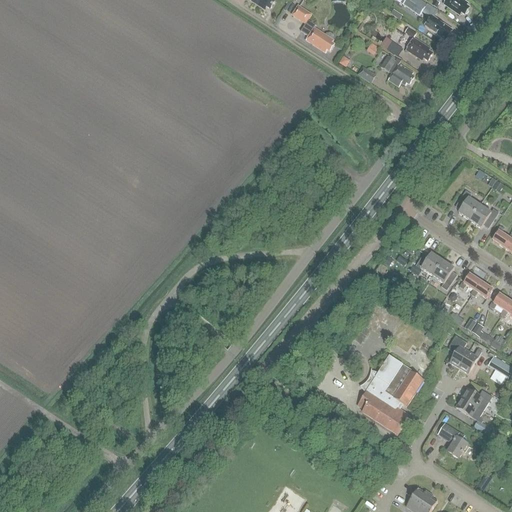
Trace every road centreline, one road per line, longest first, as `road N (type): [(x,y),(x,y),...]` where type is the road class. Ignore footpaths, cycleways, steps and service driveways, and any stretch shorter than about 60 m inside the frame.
road 1 (trunk): [(116,511),(511,31)]
road 2 (unclassified): [(88,511),(230,357),(413,120)]
road 3 (unclassified): [(153,511),(255,378),(403,208)]
road 4 (track): [(413,120),(227,0)]
road 5 (unclassified): [(403,208),(511,75)]
road 6 (residential): [(413,120),(504,0)]
road 7 (unclassified): [(511,280),(403,208)]
